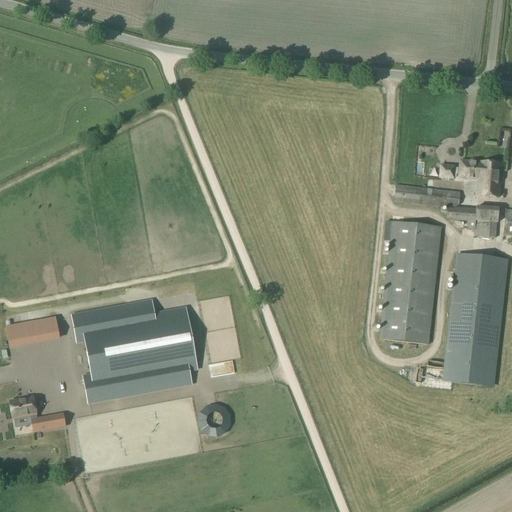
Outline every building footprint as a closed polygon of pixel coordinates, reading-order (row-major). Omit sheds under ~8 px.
[(498,151),(504,151),(505,140),(491,140),(491,149),(498,150),(498,151)] [(460,163),(458,178),(478,180),(479,163),(476,163),(474,161),(471,161),(470,162),(461,162),(460,163)] [(478,180),(477,196),(499,197),(501,164),(479,163),(478,180)] [(440,166),(439,178),(453,180),(454,167),(440,166)] [(395,185),(393,203),(446,209),(445,229),(473,231),(473,237),(495,239),(496,224),(497,224),(499,210),(476,208),(475,210),(458,209),(460,193),(395,185)] [(511,210),(505,210),(502,237),(511,237),(511,210)] [(389,243),(378,341),(427,346),(440,229),(385,223),(383,242),(389,243)] [(489,388),(503,261),(457,256),(443,383),(489,388)] [(195,370),(184,309),(153,315),(150,301),(70,316),(75,344),(83,342),(89,376),(82,377),(87,405),(190,385),(188,372),(195,370)] [(54,319),(5,328),(9,348),(58,338),(54,319)] [(35,414),(32,398),(9,402),(12,419),(30,415),(31,420),(30,420),(33,432),(64,426),(62,414),(36,419),(35,414)]
